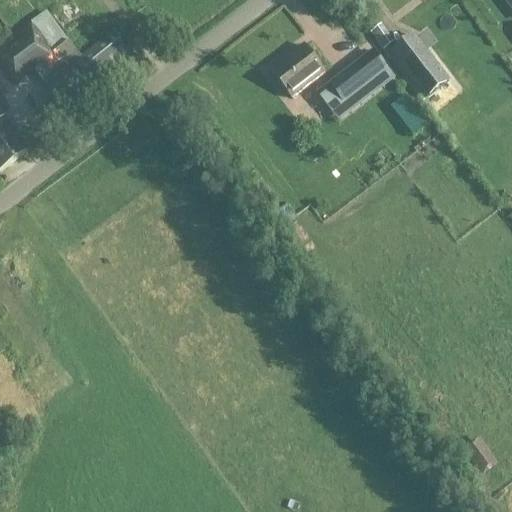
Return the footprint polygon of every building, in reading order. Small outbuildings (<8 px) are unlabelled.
[(113,34),(82,58),(47,12),(0,46),(0,66),(15,86),(33,71),(68,115),(136,61),(113,34)] [(400,28),(378,45),(412,90),(435,74),(400,28)] [(325,74),(305,48),(272,73),(292,99),(325,74)] [(366,87),(351,68),(329,85),(344,104),(366,87)] [(0,168),(26,141),(0,116),(0,168)] [(254,176),(245,163),(235,170),(245,182),(254,176)]
